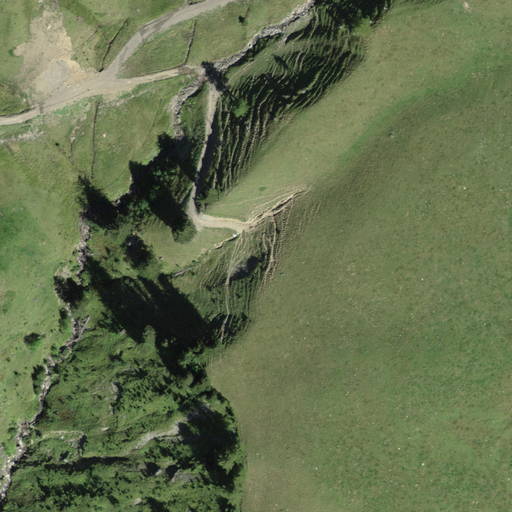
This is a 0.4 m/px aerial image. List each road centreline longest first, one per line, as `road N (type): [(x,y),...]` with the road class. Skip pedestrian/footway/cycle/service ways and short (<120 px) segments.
road 1 (track): [(0,121),(177,70),(207,71),(215,84),(192,207),(200,219),(244,225)]
road 2 (track): [(93,91),(146,31),(220,0)]
